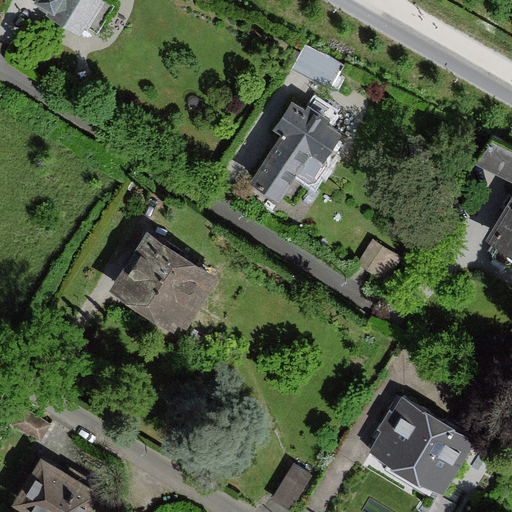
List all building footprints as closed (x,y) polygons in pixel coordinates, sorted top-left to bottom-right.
[(44,0),(53,6),(52,8),(79,25),(82,20),(94,0),(44,0)] [(111,0),(94,0),(82,20),(98,30),(115,2),(111,0)] [(344,62),(307,44),(294,67),(331,86),(344,62)] [(293,99),(278,122),(287,128),(288,127),(311,143),(296,166),(311,177),(316,175),(327,158),(326,153),(325,152),(339,130),(324,120),(327,116),(319,110),(309,104),(306,108),(293,99)] [(288,127),(287,128),(255,176),(279,192),(280,191),(294,200),(311,177),(296,166),(311,143),(288,127)] [(511,144),(492,135),(478,157),(511,173),(511,144)] [(511,206),(497,231),(503,235),(511,240),(511,206)] [(511,240),(503,235),(493,252),(494,255),(508,263),(511,262),(511,240)] [(211,277),(152,239),(132,268),(139,273),(130,287),(171,313),(175,309),(187,316),(211,277)] [(400,256),(376,242),(363,263),(387,277),(400,256)] [(477,389),(457,422),(484,438),(503,407),(477,389)] [(472,436),(406,396),(373,450),(390,460),(423,480),(440,490),(472,436)] [(20,414),(23,407),(14,401),(10,408),(20,414)] [(49,422),(23,407),(20,414),(15,422),(41,437),(49,422)] [(75,477),(44,458),(21,496),(47,511),(79,511),(97,482),(79,471),(75,477)] [(423,480),(390,460),(387,464),(387,468),(416,486),(420,485),(423,480)] [(312,473),(295,463),(274,496),(292,506),(312,473)] [(115,511),(123,499),(110,492),(100,509),(104,511),(115,511)]
